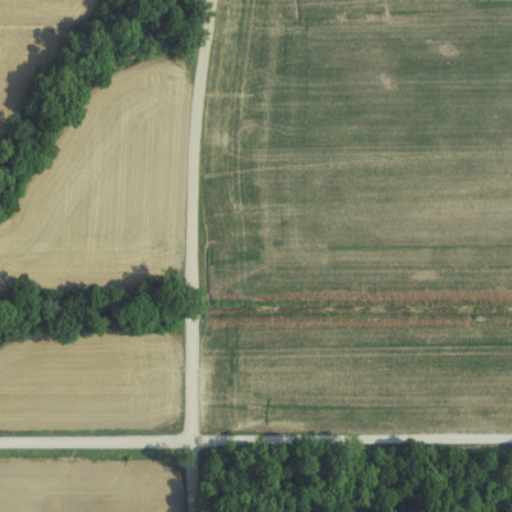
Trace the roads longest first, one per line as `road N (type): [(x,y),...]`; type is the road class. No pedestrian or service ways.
road 1 (residential): [(192,439),(196,108),(210,0)]
road 2 (residential): [(192,439),(511,438)]
road 3 (residential): [(0,441),(192,439)]
